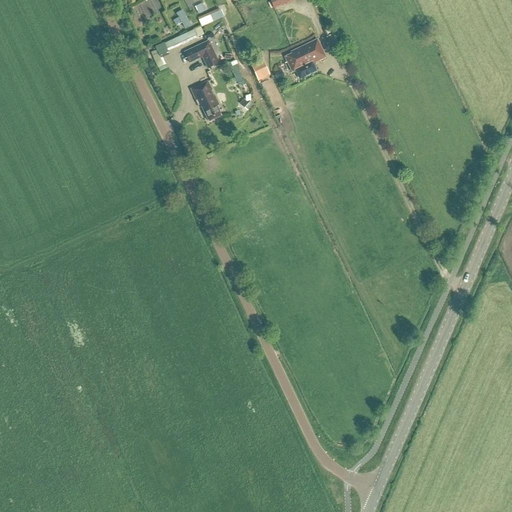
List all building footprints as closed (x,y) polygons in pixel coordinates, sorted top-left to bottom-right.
[(268,0),(273,10),(297,0),(268,0)] [(198,15),(204,12),(201,5),(194,8),(198,15)] [(224,18),(221,10),(199,20),(202,28),(224,18)] [(176,27),(181,24),(184,29),(191,26),(182,11),(176,14),(178,18),(173,21),(176,27)] [(200,28),(193,31),(196,38),(197,39),(203,36),(200,28)] [(323,31),(326,38),(327,38),(333,35),(329,28),(323,31)] [(193,31),(177,38),(176,38),(163,44),(166,52),(196,38),(193,31)] [(333,35),(327,38),(326,38),(332,50),(339,46),(333,35)] [(293,72),(296,71),(300,80),(316,72),(313,65),(327,58),(328,57),(318,38),(291,51),(293,54),(286,57),(293,72)] [(219,64),(208,42),(208,41),(183,52),(188,64),(201,58),(207,70),(219,64)] [(167,54),(166,52),(163,44),(162,42),(153,46),(155,52),(150,54),(158,73),(166,69),(160,57),(167,54)] [(269,75),(262,60),(250,65),(258,81),(266,78),(265,77),(269,75)] [(283,70),(274,74),(277,81),(286,77),(283,70)] [(190,91),(200,110),(201,109),(209,124),(222,118),(217,108),(220,106),(207,82),(190,91)] [(243,99),(239,103),(247,111),(253,105),(249,102),(248,103),(243,99)]
